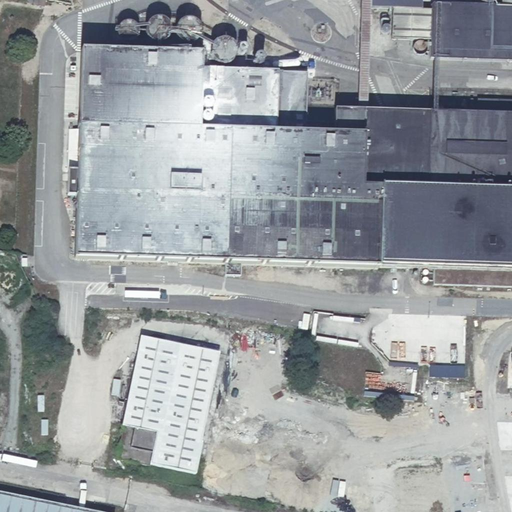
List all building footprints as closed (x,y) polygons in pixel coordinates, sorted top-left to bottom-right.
[(429,8),(428,60),(511,61),(511,0),(495,0),(495,11),(429,8)] [(468,0),(469,1),(470,3),(471,4),(472,6),(474,7),(475,8),(478,9),(481,9),(483,9),(486,9),(488,8),(489,7),(492,5),(493,3),(494,1),(494,0),(468,0)] [(389,40),(424,40),(425,13),(394,12),(389,40)] [(233,264),(434,270),(433,286),(511,289),(511,114),(329,109),(328,127),(301,127),(302,95),(313,96),(314,81),(300,80),(300,71),(225,68),(225,56),(189,55),(190,40),(189,36),(188,30),(187,26),(184,24),(180,22),(177,21),(172,22),(168,25),(165,29),(164,34),(155,33),(154,29),(153,27),(150,23),(144,21),(140,21),(137,21),(133,23),(131,28),(131,33),(122,33),(122,30),(120,29),(117,26),(113,25),(110,25),(107,27),(104,29),(103,34),(104,38),(106,42),(109,44),(112,45),(112,53),(71,51),(67,171),(54,171),(53,195),(67,195),(64,259),(219,264),(218,275),(232,275),(233,264)] [(138,334),(114,456),(193,471),(217,350),(138,334)] [(442,511),(433,469),(399,476),(406,511),(442,511)] [(0,511),(100,511),(0,491),(0,511)]
